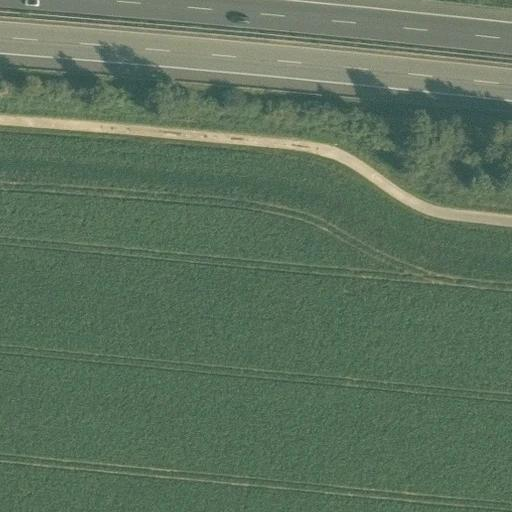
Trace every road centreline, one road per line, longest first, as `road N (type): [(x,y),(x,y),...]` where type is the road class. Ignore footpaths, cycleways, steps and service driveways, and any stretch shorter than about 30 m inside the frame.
road 1 (track): [(511,222),(438,213),(319,148),(0,121)]
road 2 (motorway): [(0,39),(511,87)]
road 3 (motorway): [(511,43),(62,0)]
